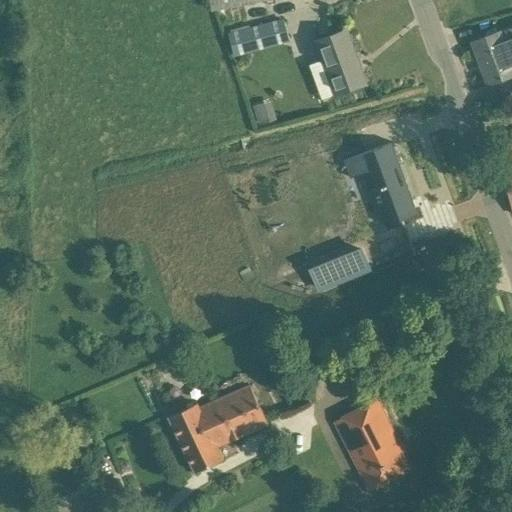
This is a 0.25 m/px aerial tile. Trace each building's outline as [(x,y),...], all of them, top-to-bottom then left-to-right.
[(211,0),(213,9),(260,0),(211,0)] [(228,35),(233,54),(289,39),(284,20),(228,35)] [(324,61),(310,65),(322,98),(335,94),(353,88),(366,83),(347,29),(328,36),(316,40),(324,61)] [(473,41),(489,83),(511,74),(511,57),(510,52),(511,51),(511,29),(502,32),(491,34),(473,41)] [(272,100),(255,103),(259,121),(275,118),(272,100)] [(511,136),(499,139),(511,203),(511,136)] [(345,158),(344,158),(345,162),(354,158),(359,156),(365,172),(370,170),(373,178),(376,186),(373,187),(371,188),(385,225),(396,221),(419,213),(400,162),(398,162),(395,154),(396,154),(392,141),(345,158)] [(360,247),(312,267),(322,289),(370,269),(360,247)] [(170,415),(196,471),(224,458),(218,446),(269,423),(250,384),(200,407),(197,403),(170,415)] [(335,420),(370,490),(413,469),(378,399),(335,420)] [(478,484),(467,489),(475,501),(483,502),(487,485),(478,484)]
